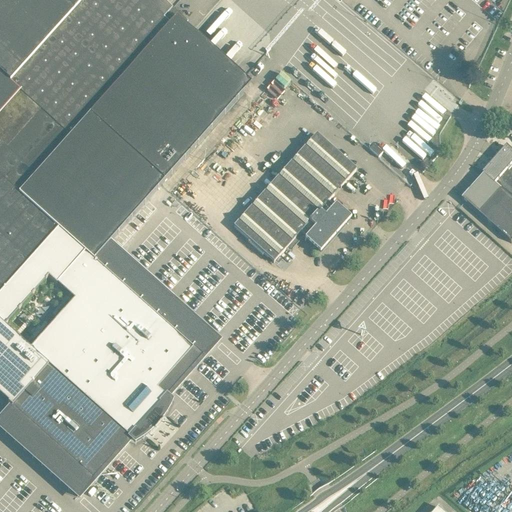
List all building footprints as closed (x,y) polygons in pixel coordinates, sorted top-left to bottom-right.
[(0,0),(0,398),(12,409),(13,410),(0,423),(0,426),(79,498),(93,482),(130,441),(134,445),(140,441),(145,438),(149,434),(154,429),(158,425),(162,420),(165,415),(168,409),(171,404),(166,400),(216,344),(171,304),(107,247),(244,93),(171,23),(169,26),(163,20),(165,18),(146,0),(0,0)] [(241,69),(236,73),(241,78),(255,64),(246,56),(254,48),(250,44),(233,61),(241,69)] [(320,255),(334,240),(351,221),(335,207),(330,213),(324,207),(356,171),(316,136),(234,228),(274,264),(300,234),(306,239),(305,241),(320,255)] [(373,146),(369,150),(378,159),(382,154),(373,146)] [(495,185),(511,200),(511,151),(507,147),(483,175),(495,185)] [(511,200),(495,185),(483,175),(482,175),(484,176),(463,200),(511,244),(511,243),(511,200)]
